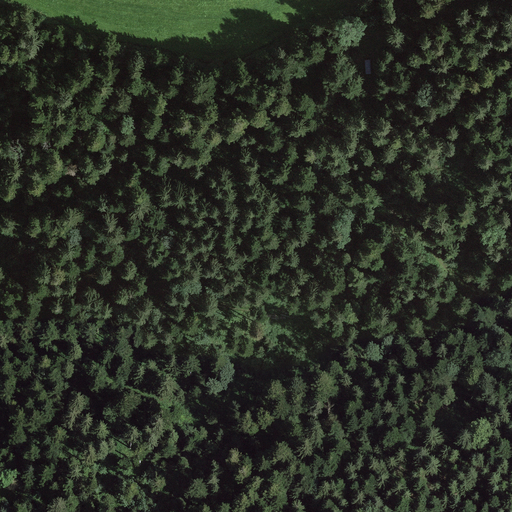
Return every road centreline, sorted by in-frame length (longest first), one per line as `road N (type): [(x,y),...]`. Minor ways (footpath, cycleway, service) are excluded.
road 1 (track): [(0,263),(42,282),(348,314),(366,337),(362,402),(390,456),(417,468)]
road 2 (track): [(511,334),(379,182),(369,152),(369,49),(354,0)]
